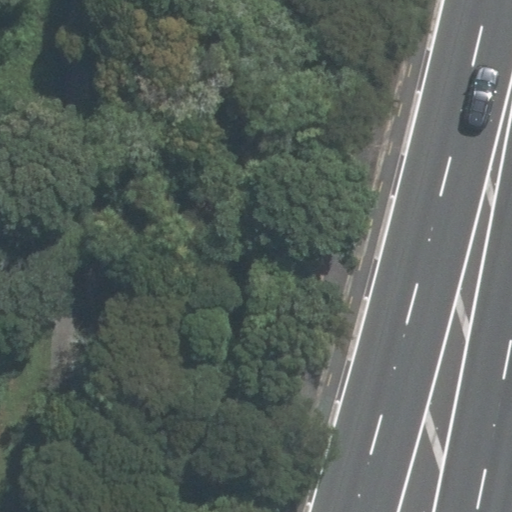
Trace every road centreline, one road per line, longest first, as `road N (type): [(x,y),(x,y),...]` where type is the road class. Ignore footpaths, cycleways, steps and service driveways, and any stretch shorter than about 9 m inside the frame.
road 1 (primary): [(455,359),(511,99)]
road 2 (primary): [(390,511),(455,359)]
road 3 (primary): [(455,359),(448,511)]
